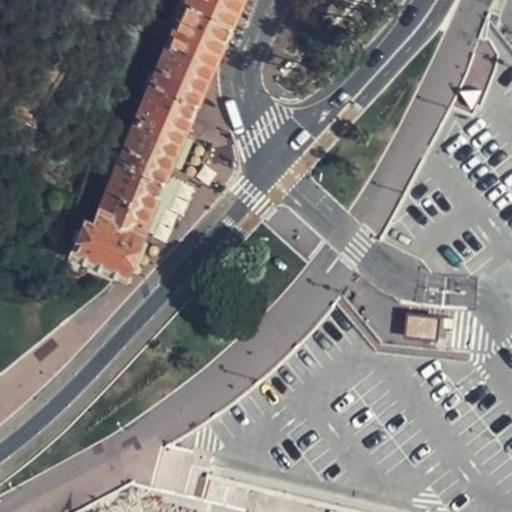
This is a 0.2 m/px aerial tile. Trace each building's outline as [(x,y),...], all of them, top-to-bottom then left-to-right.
[(187,0),(176,25),(221,44),(234,14),(240,0),(187,0)] [(142,101),(187,121),(202,85),(221,44),(176,25),(142,101)] [(107,177),(154,196),(171,157),(187,121),(142,101),(107,177)] [(69,242),(124,265),(138,233),(154,196),(107,177),(89,216),(40,197),(44,215),(49,223),(73,231),(69,242)] [(511,203),(327,347),(447,500),(511,449),(511,203)] [(84,268),(91,253),(72,245),(65,261),(67,269),(75,273),(84,268)] [(237,485),(167,466),(162,487),(233,504),(237,485)]
